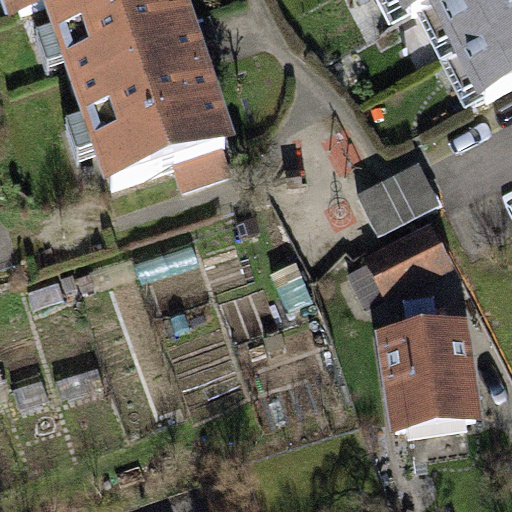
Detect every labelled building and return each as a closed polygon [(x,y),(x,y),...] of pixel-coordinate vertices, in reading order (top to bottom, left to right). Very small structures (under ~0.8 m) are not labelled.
[(7,0),(14,18),(41,9),(66,0),(7,0)] [(67,0),(41,9),(105,195),(233,152),(181,0),(67,0)] [(511,0),(390,0),(406,29),(431,16),(483,116),(511,100),(511,0)] [(428,174),(367,198),(384,241),(444,217),(428,174)] [(370,259),(387,306),(458,280),(442,234),(370,259)] [(464,336),(382,348),(396,443),(478,431),(464,336)]
